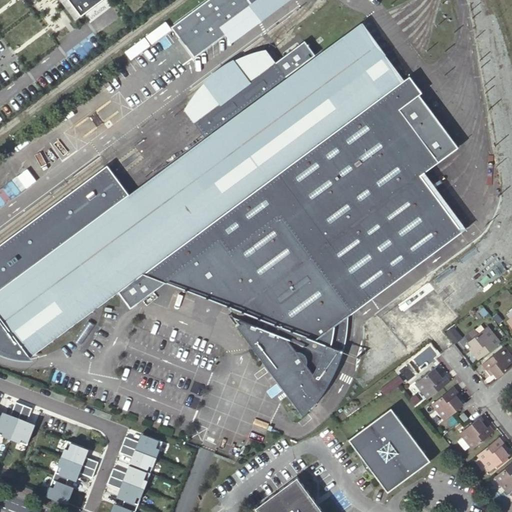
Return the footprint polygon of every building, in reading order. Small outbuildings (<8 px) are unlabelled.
[(59,0),(75,21),(102,0),(59,0)] [(203,0),(171,24),(194,58),(226,35),(229,39),(232,42),(288,0),(203,0)] [(0,285),(0,314),(31,358),(119,291),(404,79),(361,20),(315,54),(204,136),(129,192),(0,285)] [(129,57),(172,30),(166,21),(123,48),(129,57)] [(304,39),(275,61),(251,80),(220,103),(194,122),(201,132),(204,136),(315,54),(304,39)] [(251,80),(275,61),(266,47),(251,51),(242,54),(234,58),(251,80)] [(220,103),(251,80),(234,58),(233,57),(225,61),(219,65),(213,70),(208,74),(203,80),(203,81),(220,103)] [(404,79),(119,291),(130,307),(166,281),(262,318),(343,350),(345,340),(347,330),(348,322),(348,315),(468,229),(424,169),(438,160),(399,107),(418,93),(421,90),(409,75),(404,79)] [(184,108),(194,122),(220,103),(203,81),(195,91),(187,101),(184,108)] [(457,144),(418,93),(399,107),(438,160),(457,144)] [(0,242),(0,285),(129,192),(126,188),(114,173),(107,163),(0,242)] [(16,175),(0,187),(0,204),(1,206),(25,187),(16,175)] [(31,358),(0,314),(0,352),(2,353),(8,356),(16,357),(24,358),(31,358)] [(229,315),(237,326),(245,321),(229,315)] [(343,350),(262,318),(260,326),(340,358),(343,350)] [(337,367),(340,358),(260,326),(245,321),(237,326),(303,414),(311,407),(319,398),(327,387),(332,377),(337,367)] [(476,350),(486,362),(507,345),(494,329),(478,342),(481,346),(479,348),(476,350)] [(504,374),(507,378),(511,374),(511,352),(510,349),(490,366),(499,378),(501,376),(504,374)] [(423,387),(435,402),(456,386),(446,374),(444,376),(442,377),(439,374),(423,387)] [(451,423),(467,410),(464,407),(467,405),(469,403),(460,391),(439,407),(451,423)] [(4,409),(0,407),(0,396),(1,394),(0,393),(0,428),(29,440),(38,418),(29,415),(34,402),(18,396),(13,409),(5,406),(4,409)] [(357,443),(368,459),(369,460),(375,462),(383,472),(383,479),(384,480),(396,496),(439,464),(400,411),(357,443)] [(484,424),(468,436),(480,452),(500,436),(492,424),(489,426),(487,428),(484,424)] [(135,511),(165,436),(144,428),(140,436),(128,431),(122,446),(134,451),(128,467),(116,462),(110,478),(122,483),(119,491),(127,494),(124,500),(117,497),(111,511),(135,511)] [(95,472),(101,456),(88,451),(91,443),(70,435),(49,490),(70,498),(76,481),(69,479),(71,472),(79,475),(82,467),(95,472)] [(511,449),(505,441),(485,458),(497,473),(511,461),(511,458),(511,457),(511,455),(511,449)] [(369,460),(368,459),(368,462),(369,464),(370,467),(371,469),(374,474),(377,477),(383,479),(383,472),(375,462),(369,460)] [(511,471),(502,480),(511,491),(511,471)] [(264,511),(328,511),(306,480),(263,511),(264,511)]
